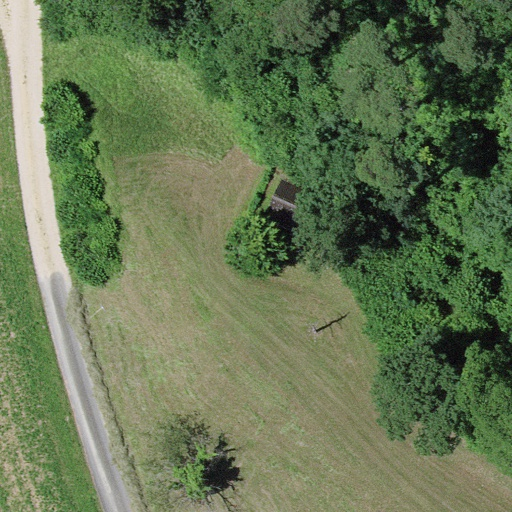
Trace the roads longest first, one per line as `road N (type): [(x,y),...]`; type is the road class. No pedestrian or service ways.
road 1 (track): [(30,0),(56,274),(127,511)]
road 2 (track): [(511,480),(458,428),(362,309)]
